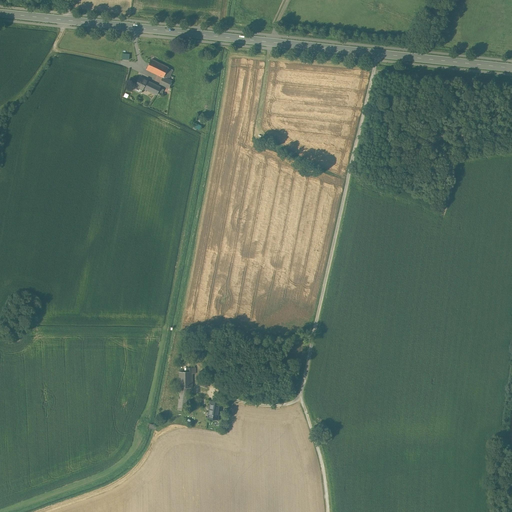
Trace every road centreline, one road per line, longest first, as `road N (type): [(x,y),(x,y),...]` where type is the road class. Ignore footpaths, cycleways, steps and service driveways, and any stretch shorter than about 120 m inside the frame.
road 1 (residential): [(377,53),(300,398),(268,406),(240,400)]
road 2 (secondary): [(377,53),(74,20)]
road 3 (track): [(511,82),(374,67)]
road 4 (secondary): [(511,67),(377,53)]
